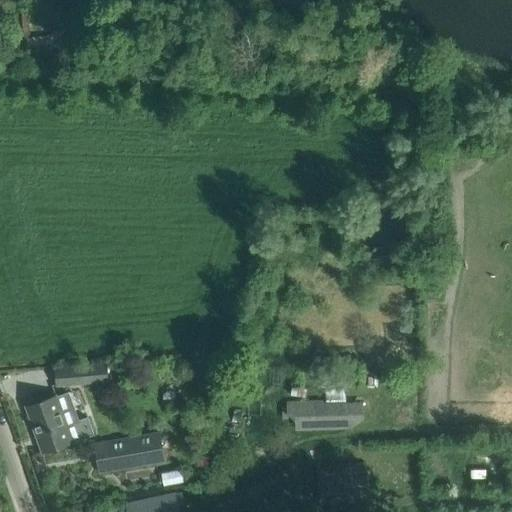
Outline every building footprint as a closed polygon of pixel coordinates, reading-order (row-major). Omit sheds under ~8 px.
[(57,385),(77,383),(97,381),(95,365),(55,369),(57,385)] [(67,425),(56,396),(26,407),(42,452),(72,441),(94,434),(88,417),(67,425)] [(300,428),(349,427),(349,415),(363,415),(363,400),(348,401),(348,396),(334,397),(334,401),(300,401),(300,398),(291,398),(291,412),(300,412),(300,428)] [(100,472),(120,469),(164,461),(159,432),(95,444),(100,472)] [(367,461),(318,465),(320,503),(370,500),(367,461)] [(148,498),(126,503),(127,511),(162,511),(179,508),(196,505),(194,497),(192,489),(175,492),(168,494),(167,489),(147,493),(148,498)]
